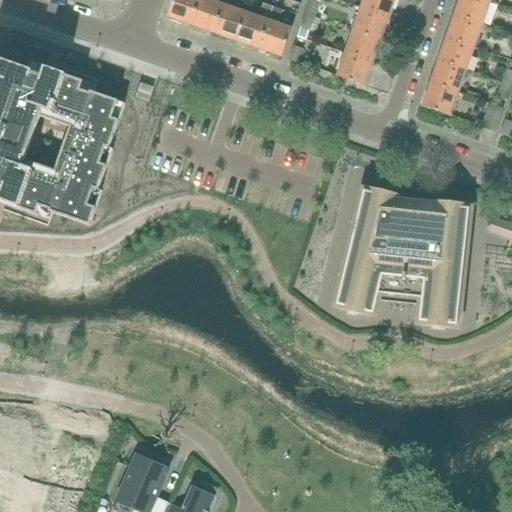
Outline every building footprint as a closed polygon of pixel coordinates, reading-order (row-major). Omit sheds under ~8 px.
[(199,0),(174,0),(168,19),(190,26),(199,0)] [(213,35),(224,6),(207,0),(199,0),(190,26),(213,35)] [(389,19),(395,0),(364,0),(361,10),(389,19)] [(483,27),(491,4),(479,0),(460,0),(454,17),(483,27)] [(306,16),(314,19),(319,6),(311,3),(306,16)] [(236,42),(246,13),(224,6),(213,35),(236,42)] [(381,42),(389,19),(361,10),(353,33),(381,42)] [(259,50),(269,21),(246,13),(236,42),(259,50)] [(310,32),(314,19),(306,16),(301,29),(310,32)] [(475,49),(483,27),(454,17),(446,39),(475,49)] [(282,59),(293,30),(269,21),(259,50),(282,59)] [(373,65),(381,42),(353,33),(345,55),(373,65)] [(467,72),(475,49),(446,39),(438,62),(467,72)] [(298,64),(303,51),(294,48),(290,61),(298,64)] [(365,87),(373,65),(345,55),(337,77),(365,87)] [(29,72),(0,61),(0,203),(3,204),(8,206),(37,216),(40,206),(50,209),(49,213),(90,227),(96,210),(88,207),(94,191),(99,192),(107,168),(99,165),(105,149),(110,150),(119,122),(111,119),(111,117),(115,106),(117,107),(118,103),(90,93),(89,96),(80,93),(84,83),(53,72),(49,71),(44,69),(32,65),(29,72)] [(459,95),(467,72),(438,62),(430,85),(459,95)] [(503,85),(511,88),(511,86),(511,73),(508,72),(503,85)] [(154,89),(152,89),(141,85),(136,99),(148,103),(154,89)] [(451,117),(459,95),(430,85),(422,108),(451,117)] [(507,101),(511,88),(503,85),(498,97),(507,101)] [(495,133),(502,114),(489,110),(482,128),(495,133)] [(511,129),(511,124),(506,122),(501,135),(509,138),(511,129)] [(391,195),(375,191),(375,194),(364,192),(357,220),(354,219),(350,235),(354,236),(347,262),(344,261),(340,277),(343,278),(337,306),(347,309),(346,312),(362,316),(363,313),(373,315),(377,302),(379,294),(422,298),(421,307),(419,323),(430,324),(430,328),(446,329),(446,326),(457,327),(460,298),(464,298),(465,282),(462,282),(465,255),(468,255),(470,239),(466,239),(469,210),(459,209),(459,205),(443,203),(443,207),(409,203),(402,202),(401,202),(401,201),(390,198),(391,195)] [(511,226),(493,220),(489,232),(511,240),(511,239),(511,226)] [(136,457),(117,501),(141,511),(164,511),(168,504),(156,499),(167,475),(151,468),(153,465),(136,457)] [(170,506),(167,511),(209,511),(214,500),(190,489),(182,511),(170,506)]
